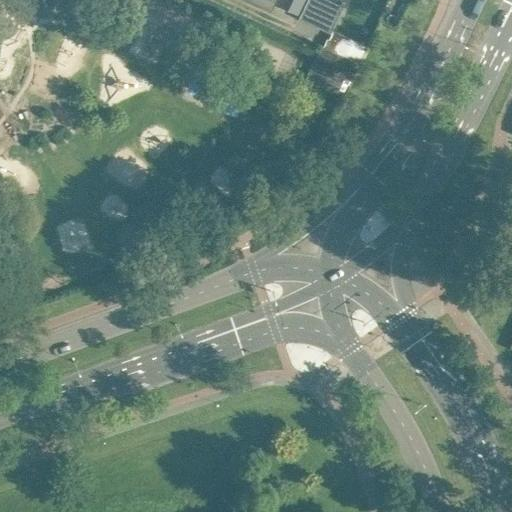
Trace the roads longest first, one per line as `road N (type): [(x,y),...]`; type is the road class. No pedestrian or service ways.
road 1 (secondary): [(0,415),(270,317)]
road 2 (secondary): [(253,271),(0,366)]
road 3 (secondary): [(402,229),(511,22)]
road 4 (secondary): [(474,0),(428,92),(361,190)]
road 5 (secondary): [(499,511),(465,423),(396,317)]
road 6 (secondary): [(351,347),(398,419),(436,511)]
road 7 (secondary): [(361,190),(253,271)]
